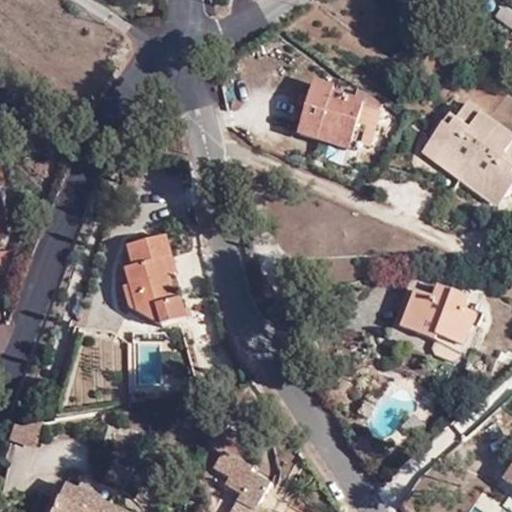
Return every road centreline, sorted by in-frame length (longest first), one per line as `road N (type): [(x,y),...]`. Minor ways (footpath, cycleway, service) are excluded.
road 1 (residential): [(196,36),(220,201),(253,323),(369,511)]
road 2 (residential): [(134,60),(0,388)]
